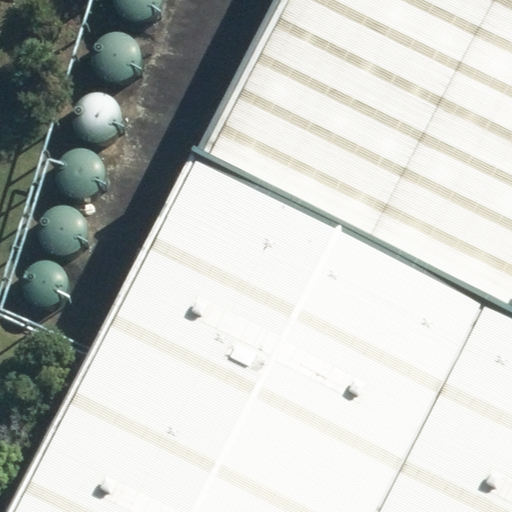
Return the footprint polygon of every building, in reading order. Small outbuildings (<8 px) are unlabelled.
[(511,511),(511,0),(291,0),(23,511),(511,511)] [(124,13),(128,19),(135,22),(142,24),(149,23),(156,20),(161,15),(165,9),(166,2),(165,0),(120,0),(121,6),(124,13)] [(103,69),(108,75),(114,79),(121,80),(129,80),(135,77),(141,72),(144,65),(146,58),(144,51),(141,44),(136,39),(129,36),(122,35),(114,37),(107,41),(102,47),(100,55),(101,63),(103,69)] [(83,133),(87,138),(94,142),(101,144),(108,143),(115,140),(120,135),(124,129),(125,122),(124,114),(121,108),(115,103),(109,100),(101,99),(93,100),(87,105),(82,111),(79,118),(80,126),(83,133)] [(69,188),(74,194),(80,197),(87,199),(94,198),(101,195),(107,190),(110,184),(111,177),(110,170),(107,163),(102,158),(95,155),(87,154),(80,155),(73,160),(68,166),(66,173),(66,181),(69,188)] [(50,245),(55,251),(61,254),(68,256),(76,255),(82,252),(88,247),(91,241),(93,234),(92,227),(88,220),(83,215),(76,212),(69,211),(61,213),(54,217),(50,223),(47,230),(48,238),(50,245)] [(37,300),(41,306),(48,310),(55,311),(62,310),(69,307),(74,302),(78,296),(79,289),(78,282),(75,275),(69,270),(63,267),(55,266),(47,268),(41,272),(36,278),(34,286),(34,293),(37,300)]
